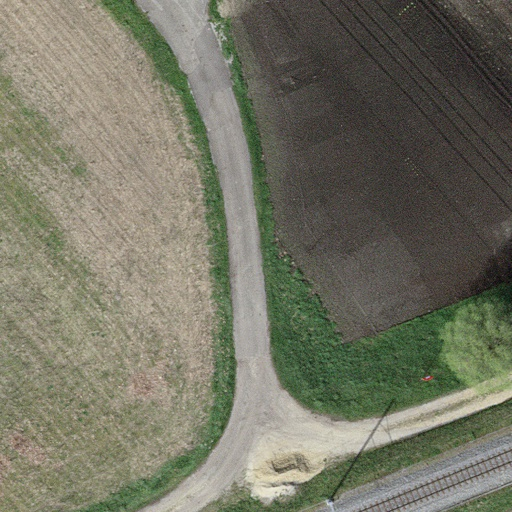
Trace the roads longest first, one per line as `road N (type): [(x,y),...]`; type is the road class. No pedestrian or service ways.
road 1 (track): [(268,465),(215,67),(172,0)]
road 2 (track): [(155,511),(511,372)]
